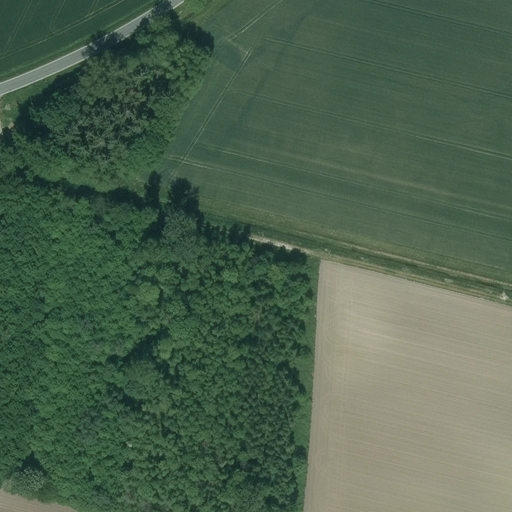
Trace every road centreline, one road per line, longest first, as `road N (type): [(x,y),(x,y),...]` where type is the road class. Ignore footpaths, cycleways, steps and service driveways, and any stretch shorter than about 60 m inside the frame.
road 1 (track): [(0,142),(25,180),(511,301)]
road 2 (tertiary): [(175,0),(0,89)]
